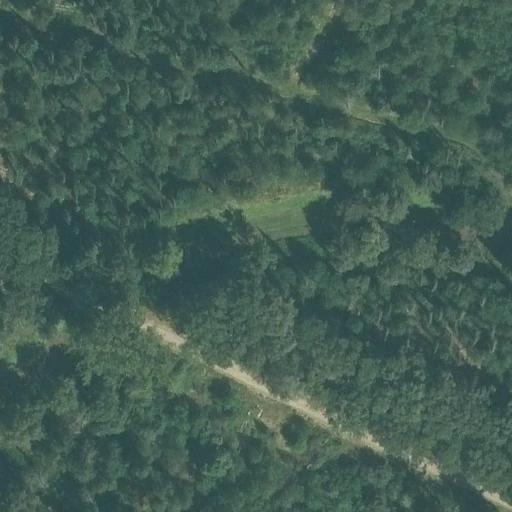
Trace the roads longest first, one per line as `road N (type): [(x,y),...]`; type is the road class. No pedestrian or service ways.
road 1 (track): [(511,509),(0,261)]
road 2 (track): [(0,467),(155,336)]
